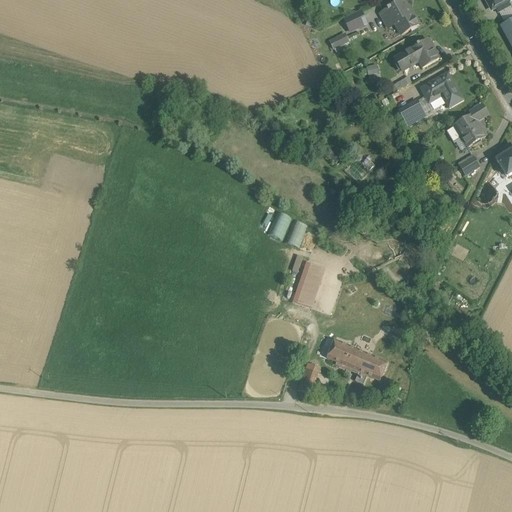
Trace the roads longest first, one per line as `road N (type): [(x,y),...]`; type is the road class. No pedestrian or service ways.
road 1 (unclassified): [(0,389),(399,422),(511,460)]
road 2 (residential): [(451,0),(511,105)]
